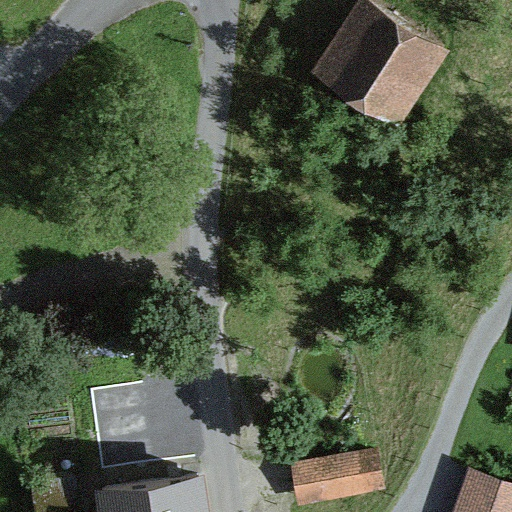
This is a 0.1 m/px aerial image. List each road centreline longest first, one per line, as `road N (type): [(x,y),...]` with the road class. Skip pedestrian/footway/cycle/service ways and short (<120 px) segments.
road 1 (unclassified): [(199,0),(212,78),(202,352),(225,511)]
road 2 (track): [(98,0),(0,101)]
